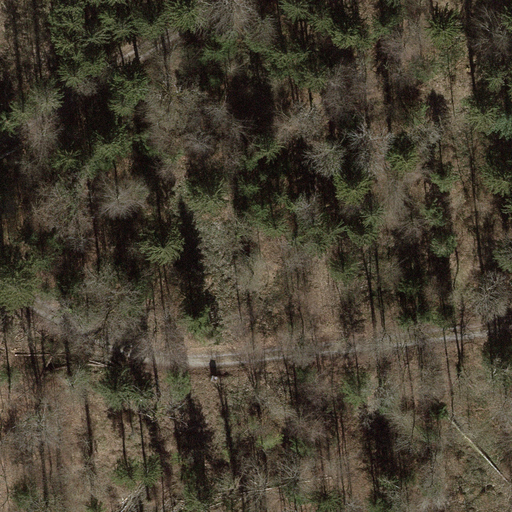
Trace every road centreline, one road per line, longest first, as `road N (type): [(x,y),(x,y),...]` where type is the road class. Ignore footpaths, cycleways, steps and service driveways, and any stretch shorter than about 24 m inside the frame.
road 1 (track): [(0,286),(111,342),(182,360),(417,340),(511,322)]
road 2 (track): [(0,139),(227,0)]
